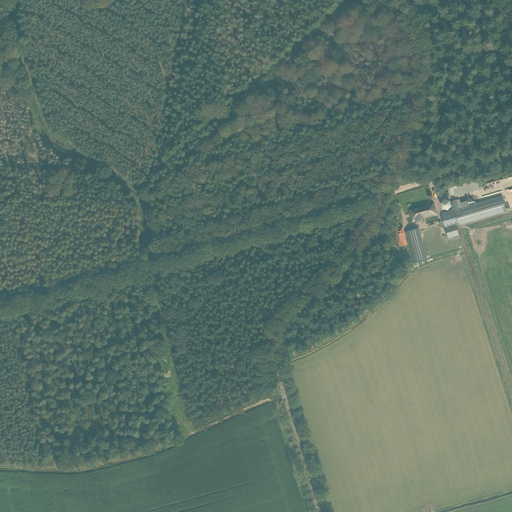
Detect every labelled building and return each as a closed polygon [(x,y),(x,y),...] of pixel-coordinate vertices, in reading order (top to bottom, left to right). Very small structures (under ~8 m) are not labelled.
[(447,189),(449,196),(482,187),(480,180),(447,189)] [(459,237),(460,237),(457,225),(506,211),(502,196),(459,208),(457,200),(451,202),(453,210),(441,213),(442,217),(440,217),(446,241),(459,237)] [(451,207),(450,201),(444,199),(440,203),(442,209),(448,211),(451,207)] [(412,212),(409,212),(412,222),(417,221),(437,215),(434,203),(411,210),(412,212)] [(397,229),(401,247),(408,245),(403,227),(397,229)] [(405,232),(414,264),(427,260),(418,228),(405,232)] [(401,255),(397,243),(391,245),(395,257),(401,255)]
